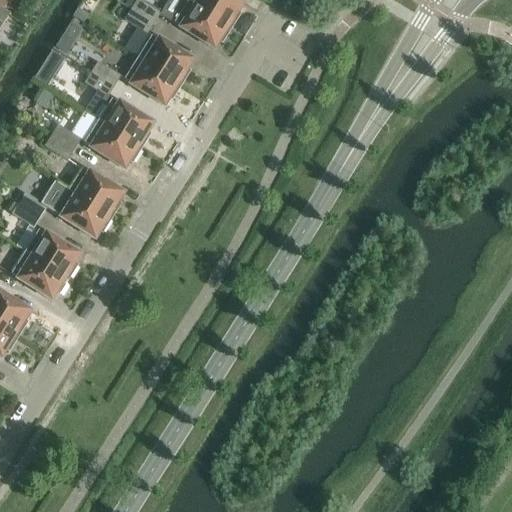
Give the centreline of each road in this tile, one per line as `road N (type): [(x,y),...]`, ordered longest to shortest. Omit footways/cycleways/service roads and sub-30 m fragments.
road 1 (residential): [(0,460),(277,17)]
road 2 (unclassified): [(125,511),(393,88)]
